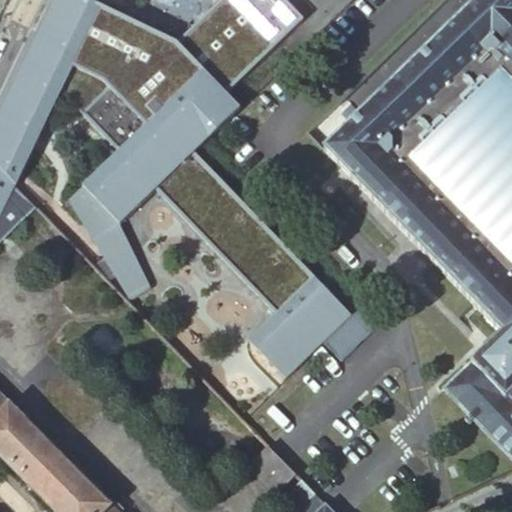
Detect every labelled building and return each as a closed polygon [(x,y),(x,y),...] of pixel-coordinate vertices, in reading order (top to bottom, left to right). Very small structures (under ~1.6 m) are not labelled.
[(37,34),(0,110),(0,173),(13,186),(16,189),(60,96),(118,155),(82,189),(120,227),(155,193),(275,316),(249,341),(285,380),(352,315),(196,153),(242,108),(228,94),(303,21),(292,9),(285,17),(268,0),(222,0),(175,45),(144,75),(138,68),(83,41),(78,51),(37,34)] [(81,0),(53,0),(37,34),(78,51),(83,41),(138,68),(144,75),(175,45),(81,0)] [(268,0),(285,17),(292,9),(282,0),(268,0)] [(511,0),(479,0),(323,151),(501,334),(470,364),(451,346),(424,372),(511,462),(511,0)] [(0,212),(13,186),(0,173),(0,212)] [(13,186),(0,212),(0,243),(35,209),(16,189),(13,186)] [(120,227),(82,189),(68,204),(104,262),(94,268),(109,284),(115,280),(130,304),(151,291),(120,227)] [(368,302),(324,346),(340,364),(385,320),(368,302)] [(0,458),(53,511),(113,511),(0,398),(0,458)] [(294,476),(268,449),(248,469),(274,496),(294,476)] [(329,511),(301,484),(292,493),(303,505),(295,511),(329,511)]
